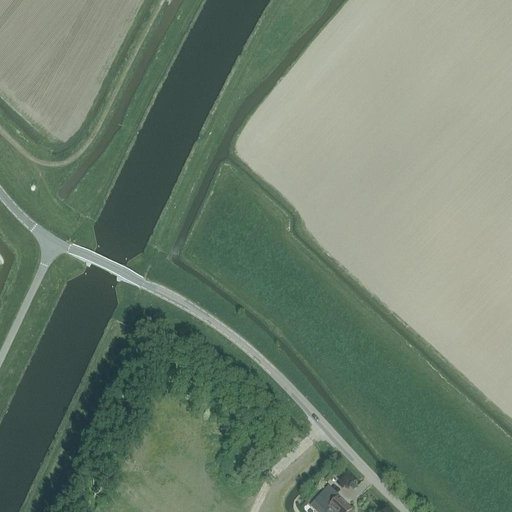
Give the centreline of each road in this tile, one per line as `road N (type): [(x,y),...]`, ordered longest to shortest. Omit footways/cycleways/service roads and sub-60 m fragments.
road 1 (unclassified): [(409,511),(237,341),(142,283),(54,243)]
road 2 (track): [(162,0),(72,160),(35,161),(0,131)]
road 3 (unclassified): [(0,361),(54,243)]
